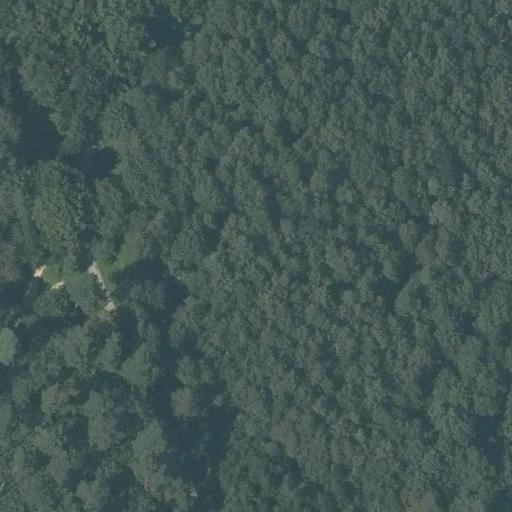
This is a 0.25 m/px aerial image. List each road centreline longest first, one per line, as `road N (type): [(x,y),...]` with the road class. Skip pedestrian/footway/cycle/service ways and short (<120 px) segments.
road 1 (unknown): [(215,511),(173,385),(134,311),(85,154)]
road 2 (track): [(195,511),(61,200)]
road 3 (track): [(61,200),(106,113),(219,0)]
road 4 (unknown): [(61,200),(24,308),(0,340)]
road 5 (track): [(0,83),(61,200)]
